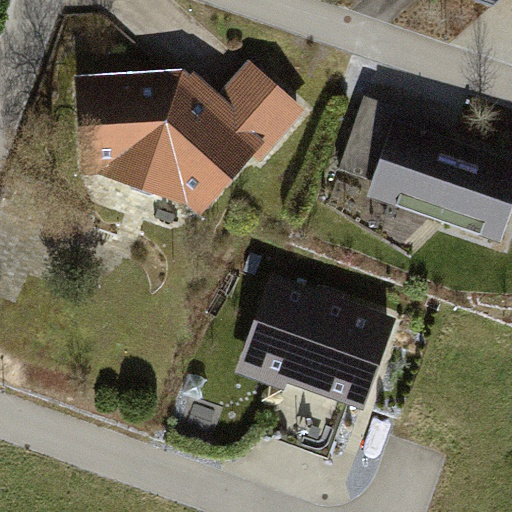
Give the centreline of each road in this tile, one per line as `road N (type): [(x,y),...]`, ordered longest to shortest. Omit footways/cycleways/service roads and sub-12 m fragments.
road 1 (residential): [(40,0),(0,104),(0,411),(277,511)]
road 2 (residential): [(291,0),(511,84)]
